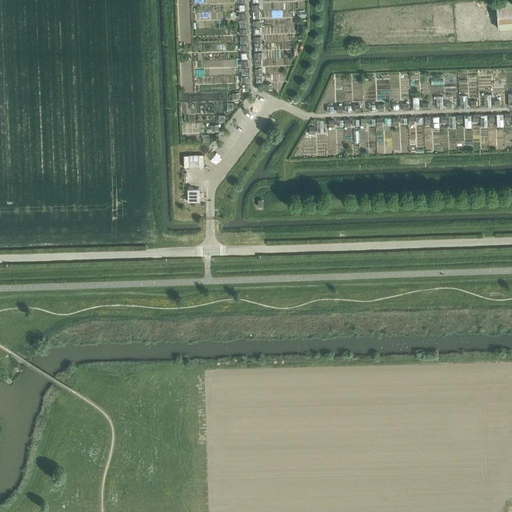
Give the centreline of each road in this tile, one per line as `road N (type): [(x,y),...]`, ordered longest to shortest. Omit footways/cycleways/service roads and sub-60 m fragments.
road 1 (unknown): [(0,298),(511,279)]
road 2 (unclassified): [(0,259),(511,242)]
road 3 (track): [(511,111),(310,116)]
